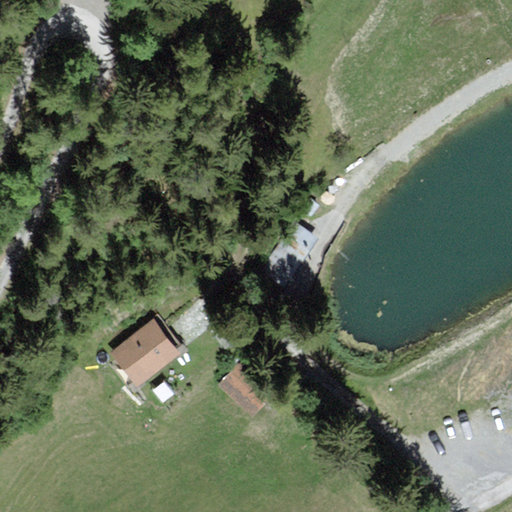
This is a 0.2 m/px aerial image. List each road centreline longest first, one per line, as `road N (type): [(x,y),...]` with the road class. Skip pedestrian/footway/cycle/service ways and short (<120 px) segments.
road 1 (residential): [(0,289),(99,62),(65,12)]
road 2 (residential): [(65,12),(37,30),(0,139)]
